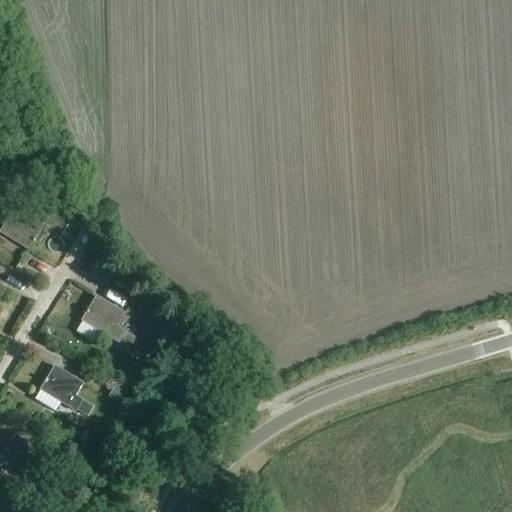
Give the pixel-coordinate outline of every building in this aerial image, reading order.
[(0,209),(2,211),(10,198),(0,191),(0,209)] [(42,227),(14,210),(0,233),(28,250),(42,227)] [(124,315),(96,298),(82,322),(118,344),(119,343),(129,349),(135,339),(125,333),(117,328),(124,315)] [(127,360),(118,372),(128,379),(136,366),(127,360)] [(83,385),(54,367),(40,391),(75,412),(76,411),(87,417),(92,408),(82,402),(83,401),(75,397),(83,385)] [(41,471),(33,467),(42,453),(13,436),(0,457),(0,460),(27,477),(27,476),(35,481),(41,471)]
